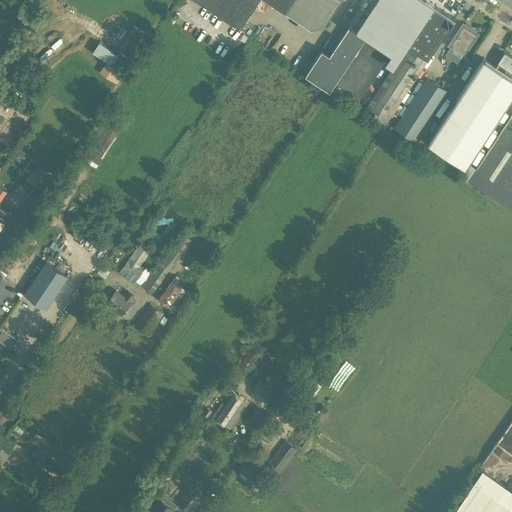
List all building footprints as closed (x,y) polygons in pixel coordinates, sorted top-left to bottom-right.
[(193,0),(239,30),(259,0),(267,0),(311,29),(325,26),(342,0),(193,0)] [(323,48),(306,72),(331,88),(334,84),(368,33),(389,0),(374,0),(357,27),(350,23),(331,53),(323,48)] [(423,0),(389,0),(368,33),(393,49),(387,57),(396,63),(408,45),(428,59),(454,20),(423,0)] [(451,47),(445,55),(458,64),(455,68),(454,70),(459,73),(469,59),(469,58),(464,55),(478,34),(474,31),(475,30),(471,27),(470,28),(463,24),(449,45),(451,47)] [(134,25),(109,63),(120,71),(126,61),(130,63),(141,47),(137,45),(145,33),(134,25)] [(368,33),(334,84),(358,100),(387,57),(393,49),(368,33)] [(396,63),(366,108),(385,122),(428,59),(408,45),(396,63)] [(429,141),(466,166),(511,95),(511,56),(505,52),(498,61),(499,62),(495,67),(483,59),(429,141)] [(123,73),(120,71),(109,63),(106,61),(99,72),(116,83),(123,73)] [(448,90),(428,76),(394,127),(415,140),(448,90)] [(511,114),(468,181),(511,209),(511,114)] [(96,167),(122,129),(110,121),(111,121),(104,115),(82,146),(91,151),(85,160),(96,167)] [(8,155),(11,150),(6,146),(2,152),(8,155)] [(36,170),(29,180),(39,187),(46,177),(36,170)] [(186,227),(163,257),(160,254),(156,259),(159,262),(156,265),(165,272),(167,274),(196,235),(186,227)] [(136,280),(142,284),(151,273),(141,265),(152,249),(142,241),(120,272),(134,283),(136,280)] [(3,259),(0,263),(0,269),(5,273),(11,265),(3,259)] [(24,293),(46,308),(67,276),(46,261),(24,293)] [(156,265),(151,273),(142,284),(142,285),(150,291),(165,272),(156,265)] [(180,283),(183,280),(177,275),(159,296),(171,306),(186,287),(180,283)] [(128,290),(124,296),(116,290),(106,303),(121,314),(128,304),(132,306),(138,298),(135,296),(135,295),(128,290)] [(149,334),(163,313),(150,304),(135,325),(149,334)] [(4,328),(0,335),(0,339),(12,346),(18,336),(4,328)] [(249,346),(242,358),(253,364),(260,352),(249,346)] [(326,379),(337,361),(329,357),(319,374),(326,379)] [(304,393),(293,408),(302,414),(313,399),(324,381),(315,375),(304,393)] [(267,400),(275,390),(264,382),(267,378),(263,376),(253,389),(267,400)] [(250,403),(231,390),(212,416),(231,430),(250,403)] [(281,397),(277,402),(289,410),(293,404),(281,397)] [(207,407),(202,414),(208,417),(212,411),(207,407)] [(264,413),(257,409),(249,420),(259,429),(268,417),(264,413)] [(267,464),(278,473),(279,473),(297,449),(285,440),(267,464)] [(37,446),(30,456),(60,477),(65,470),(61,468),(70,454),(58,446),(53,453),(51,456),(37,446)] [(511,511),(511,490),(482,470),(451,511),(511,511)] [(188,511),(189,511),(201,497),(190,488),(178,503),(188,511)] [(160,498),(151,510),(154,511),(171,511),(177,505),(164,494),(162,496),(160,498)]
